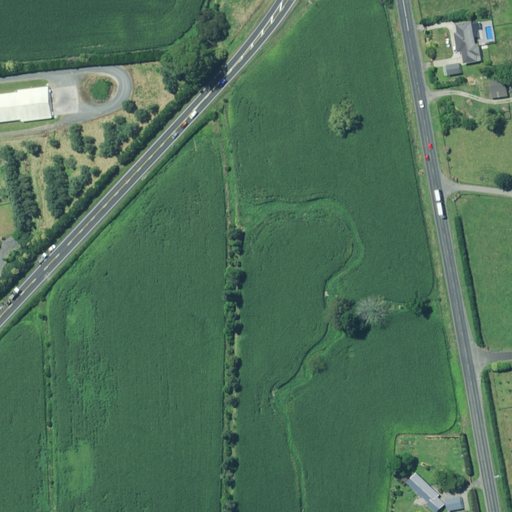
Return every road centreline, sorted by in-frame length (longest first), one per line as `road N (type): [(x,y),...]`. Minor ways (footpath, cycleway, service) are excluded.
road 1 (tertiary): [(496,511),(403,0)]
road 2 (primary): [(0,317),(288,0)]
